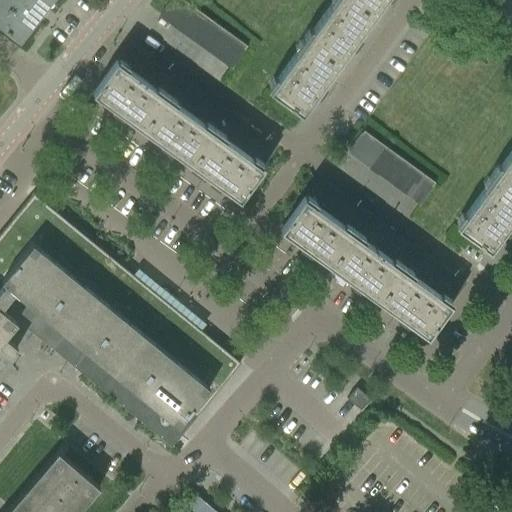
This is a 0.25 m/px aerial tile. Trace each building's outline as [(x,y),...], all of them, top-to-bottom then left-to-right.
[(42,0),(0,0),(0,18),(18,32),(42,0)] [(169,23),(185,0),(169,0),(159,15),(169,23)] [(169,23),(179,30),(195,7),(185,0),(169,23)] [(372,13),(353,0),(333,0),(306,39),(338,62),(372,13)] [(353,0),(372,13),(382,0),(353,0)] [(195,7),(179,30),(189,37),(205,15),(195,7)] [(205,15),(189,37),(199,44),(215,22),(205,15)] [(215,22),(199,44),(209,52),(225,29),(215,22)] [(225,29),(209,52),(220,59),(236,37),(225,29)] [(236,37),(220,59),(232,68),(246,49),(245,48),(247,45),(236,37)] [(130,39),(93,90),(142,126),(179,75),(130,39)] [(302,111),(320,86),(338,62),(306,39),(270,89),(302,111)] [(190,161),(227,110),(179,75),(142,126),(190,161)] [(239,197),(276,146),(227,110),(190,161),(239,197)] [(361,132),(346,151),(357,159),(374,137),(364,130),(362,132),(361,132)] [(384,144),(374,137),(357,159),(367,166),(384,144)] [(384,144),(367,166),(377,173),(393,151),(384,144)] [(511,148),(493,175),(511,189),(511,148)] [(403,159),(393,151),(377,173),(387,181),(403,159)] [(403,159),(387,181),(398,188),(414,166),(403,159)] [(424,174),(414,166),(398,188),(408,196),(424,174)] [(408,196),(418,203),(420,204),(434,185),(433,185),(435,182),(424,174),(408,196)] [(330,262),(367,211),(317,175),(281,226),(330,262)] [(490,247),(508,223),(511,217),(511,189),(493,175),(457,224),(490,247)] [(33,192),(0,232),(0,281),(3,284),(0,287),(0,306),(3,308),(33,332),(172,446),(197,415),(196,414),(240,361),(33,192)] [(367,211),(330,262),(379,297),(415,246),(367,211)] [(428,333),(465,282),(415,246),(379,297),(428,333)] [(0,371),(33,332),(3,308),(0,306),(0,371)] [(370,398),(356,386),(347,396),(360,408),(370,398)] [(77,511),(99,486),(58,450),(4,511),(77,511)] [(216,511),(196,495),(186,507),(192,511),(216,511)]
